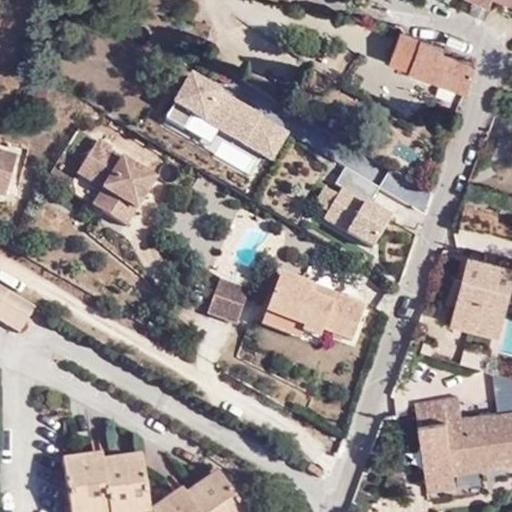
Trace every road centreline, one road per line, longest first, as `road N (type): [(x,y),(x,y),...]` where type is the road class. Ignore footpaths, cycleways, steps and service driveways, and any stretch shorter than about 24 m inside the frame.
road 1 (residential): [(341,499),(489,72),(488,35),(408,0)]
road 2 (residential): [(341,499),(51,337),(20,362)]
road 3 (residential): [(20,362),(28,500)]
